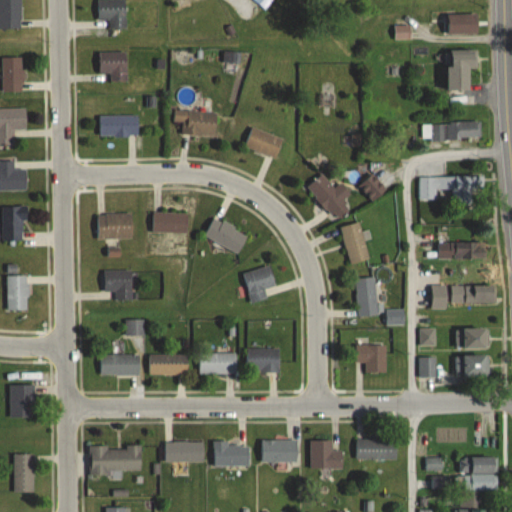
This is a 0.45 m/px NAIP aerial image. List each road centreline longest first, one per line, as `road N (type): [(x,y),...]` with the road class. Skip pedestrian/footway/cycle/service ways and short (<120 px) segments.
road 1 (residential): [(68,511),(60,0)]
road 2 (residential): [(70,408),(511,401)]
road 3 (residential): [(66,175),(189,175),(231,183),(270,206),(294,231),(310,267),(318,406)]
road 4 (primary): [(511,181),(503,0)]
